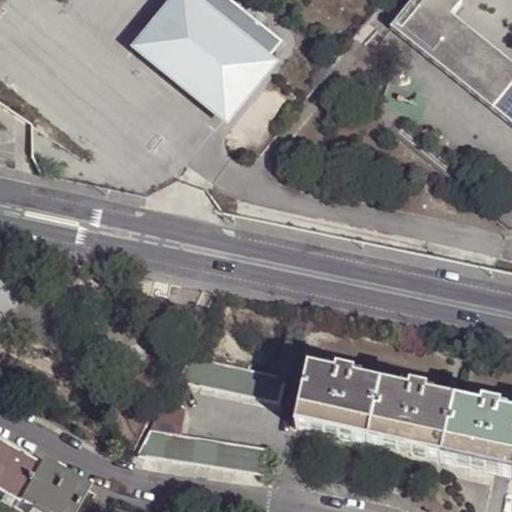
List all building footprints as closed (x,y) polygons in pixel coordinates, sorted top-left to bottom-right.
[(181,0),(141,49),(222,114),(280,43),(227,0),(181,0)] [(511,64),(453,17),(462,5),(460,3),(462,0),(411,0),(412,1),(391,27),(511,127),(511,64)] [(285,379),(189,357),(177,382),(279,407),(285,379)] [(294,430),(368,448),(381,392),(348,384),(340,383),(327,379),(307,375),(294,430)] [(328,375),(327,379),(340,383),(342,378),(328,375)] [(381,392),(368,448),(441,465),(455,409),(435,405),(422,402),(414,400),(381,392)] [(424,397),(422,402),(435,405),(436,400),(424,397)] [(262,478),(267,451),(181,435),(185,410),(159,406),(136,456),(262,478)] [(455,409),(441,465),(486,476),(499,420),(496,419),(488,417),(455,409)] [(511,422),(499,420),(486,476),(511,482),(511,422)] [(0,442),(0,450),(37,470),(40,465),(0,442)] [(0,495),(29,511),(31,511),(34,509),(38,511),(75,511),(88,488),(42,462),(40,465),(37,470),(0,450),(0,495)]
